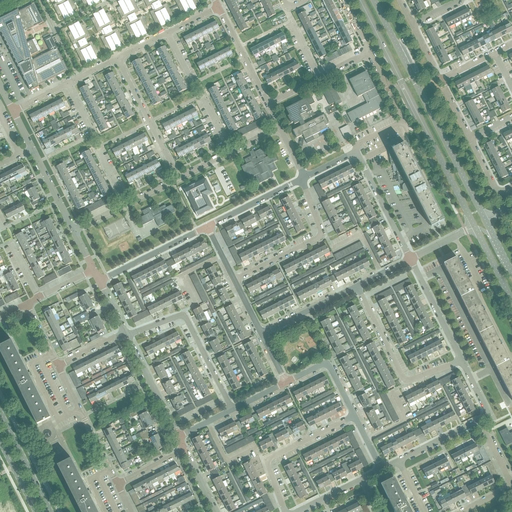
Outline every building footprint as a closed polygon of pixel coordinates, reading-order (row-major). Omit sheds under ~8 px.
[(50,0),(51,0),(57,0),(58,2),(53,5),(59,16),(64,14),(66,18),(73,14),(72,13),(77,10),(74,4),(81,0),(85,6),(90,4),(90,5),(97,2),(96,0),(77,0),(73,2),(71,0),(50,0)] [(72,31),(67,33),(73,45),(76,44),(78,48),(75,50),(82,63),(87,61),(88,62),(95,59),(94,57),(99,55),(93,41),(87,44),(85,39),(90,36),(87,30),(95,26),(98,33),(103,30),(106,34),(100,37),(107,51),(110,49),(112,48),(113,50),(120,46),(119,45),(124,42),(121,36),(129,32),(132,38),(137,36),(138,37),(145,34),(144,32),(149,30),(142,16),(137,19),(134,14),(140,11),(137,5),(144,1),(147,7),(153,5),(155,9),(150,12),(157,26),(160,24),(162,23),(163,25),(170,21),(169,20),(174,17),(171,11),(178,7),(181,13),(186,11),(187,12),(194,9),(193,7),(199,5),(196,0),(174,0),(177,6),(170,9),(167,3),(161,6),(159,2),(162,0),(143,0),(144,0),(136,4),(134,0),(128,0),(127,0),(123,0),(120,2),(122,6),(117,8),(123,20),(128,17),(130,22),(125,25),(128,31),(120,34),(117,28),(112,31),(110,27),(115,24),(109,12),(104,15),(102,11),(95,15),(96,16),(91,19),(94,25),(87,29),(83,23),(78,25),(77,23),(70,27),(72,31)] [(228,5),(230,10),(237,7),(240,5),(237,0),(234,2),(228,5)] [(423,3),(416,6),(419,12),(418,12),(419,12),(426,8),(429,7),(426,1),(423,3)] [(44,22),(34,2),(31,4),(32,4),(3,19),(3,18),(0,19),(0,29),(1,31),(6,40),(5,41),(12,54),(13,54),(25,79),(24,79),(29,90),(41,84),(49,79),(49,80),(55,77),(55,76),(62,73),(63,73),(68,70),(63,60),(62,61),(61,59),(62,59),(51,37),(45,40),(51,51),(32,60),(30,55),(38,52),(32,40),(27,42),(25,37),(22,32),(44,22)] [(264,7),(266,12),(273,9),(270,4),(264,7)] [(327,7),(329,13),(336,9),(333,4),(327,7)] [(230,10),(233,15),(239,12),(237,7),(230,10)] [(273,9),(266,12),(269,18),(276,14),(273,9)] [(329,13),(332,18),(339,15),(336,9),(329,13)] [(468,9),(462,12),(466,19),(471,16),(468,9)] [(233,15),(236,21),(242,18),(239,12),(233,15)] [(298,15),(301,20),(307,17),(304,12),(298,15)] [(462,12),(456,15),(460,22),(466,19),(462,12)] [(332,18),(335,23),(341,20),(339,15),(332,18)] [(456,15),(451,17),(455,25),(460,22),(456,15)] [(301,20),(304,26),(310,23),(307,17),(301,20)] [(455,25),(451,17),(445,20),(449,27),(455,25)] [(236,21),(238,26),(245,23),(242,18),(236,21)] [(212,23),(211,24),(214,31),(219,28),(215,20),(212,22),(212,23)] [(335,23),(338,29),(344,26),(341,20),(335,23)] [(245,23),(238,26),(241,32),(248,28),(245,23)] [(304,26),(306,31),(313,28),(310,23),(304,26)] [(208,24),(205,26),(209,34),(214,31),(211,24),(209,25),(208,24)] [(202,29),(200,30),(203,36),(209,34),(205,26),(201,28),(202,29)] [(338,29),(340,34),(347,31),(344,26),(338,29)] [(504,26),(499,29),(502,36),(508,34),(504,26)] [(306,31),(309,37),(315,33),(313,28),(306,31)] [(426,32),(429,37),(436,33),(433,28),(426,32)] [(197,29),(194,31),(198,39),(203,36),(200,30),(198,31),(197,29)] [(499,29),(493,32),(497,39),(502,36),(499,29)] [(191,34),(189,35),(192,42),(198,39),(194,31),(190,33),(191,34)] [(340,34),(343,39),(349,36),(347,31),(340,34)] [(493,32),(487,35),(491,42),(497,39),(493,32)] [(283,33),(277,36),(280,42),(286,40),(283,33)] [(309,37),(312,42),(318,39),(315,33),(309,37)] [(429,37),(432,43),(439,39),(436,33),(429,37)] [(485,36),(482,38),(486,45),(491,42),(487,35),(487,33),(484,34),(485,36)] [(192,42),(189,35),(187,36),(187,35),(183,37),(187,45),(192,42)] [(277,36),(272,39),(275,45),(280,42),(277,36)] [(349,36),(343,39),(346,45),(352,42),(349,36)] [(482,38),(476,40),(480,48),(486,45),(482,38)] [(272,39),(266,41),(270,48),(275,45),(272,39)] [(312,42),(314,47),(321,44),(318,39),(312,42)] [(432,43),(434,48),(442,45),(439,39),(432,43)] [(468,44),(465,46),(469,53),(475,50),(471,43),(469,40),(467,41),(468,44)] [(476,40),(471,43),(475,50),(480,48),(476,40)] [(266,41),(261,44),(264,50),(270,48),(266,41)] [(261,44),(256,47),(259,53),(264,50),(261,44)] [(314,47),(317,53),(323,49),(321,44),(314,47)] [(434,48),(437,54),(444,50),(442,45),(434,48)] [(157,50),(160,55),(167,52),(166,50),(167,49),(165,46),(157,50)] [(469,53),(465,46),(460,49),(463,56),(469,53)] [(259,53),(256,47),(250,49),(253,56),(259,53)] [(229,48),(224,50),(227,57),(229,56),(230,57),(233,56),(229,48)] [(323,49),(317,53),(320,58),(326,55),(323,49)] [(224,50),(218,53),(222,61),(226,59),(225,58),(227,57),(224,50)] [(437,54),(440,59),(447,56),(444,50),(437,54)] [(160,55),(163,61),(171,57),(169,53),(168,54),(167,52),(160,55)] [(218,53),(213,56),(216,63),(218,62),(219,63),(222,61),(218,53)] [(213,56),(208,58),(212,66),(215,65),(214,63),(216,63),(213,56)] [(447,56),(440,59),(443,65),(450,61),(447,56)] [(163,61),(166,66),(172,62),(171,61),(173,60),(171,57),(163,61)] [(208,58),(202,61),(206,68),(208,67),(208,68),(212,66),(208,58)] [(134,66),(135,68),(142,64),(139,59),(131,63),(133,67),(134,66)] [(206,68),(202,61),(197,64),(201,72),(204,70),(204,69),(206,68)] [(166,66),(168,71),(176,67),(175,64),(173,64),(172,62),(166,66)] [(297,62),(292,64),(295,71),(300,68),(297,62)] [(135,70),(136,74),(144,70),(142,64),(135,68),(136,70),(135,70)] [(292,64),(286,67),(289,73),(295,71),(292,64)] [(488,66),(483,69),(486,76),(492,73),(488,66)] [(168,71),(171,77),(178,73),(177,71),(178,71),(176,67),(168,71)] [(286,67),(281,70),(284,76),(289,73),(286,67)] [(483,69),(477,72),(481,79),(486,76),(483,69)] [(139,77),(140,79),(147,75),(144,70),(136,74),(138,77),(139,77)] [(281,70),(275,72),(279,79),(284,76),(281,70)] [(105,76),(108,82),(115,78),(114,76),(115,76),(113,72),(105,76)] [(273,82),(270,75),(268,72),(266,73),(268,76),(265,78),(268,84),(273,82)] [(275,72),(270,75),(273,82),(279,79),(275,72)] [(363,95),(375,88),(366,72),(349,80),(358,97),(363,95)] [(477,72),(471,74),(475,82),(481,79),(477,72)] [(171,77),(174,82),(182,78),(180,74),(179,75),(178,73),(171,77)] [(234,77),(237,82),(244,79),(243,77),(244,77),(242,73),(234,77)] [(471,74),(466,77),(471,87),(476,84),(475,82),(471,74)] [(140,81),(142,85),(150,81),(147,75),(140,79),(141,81),(140,81)] [(466,77),(460,80),(464,87),(465,89),(466,92),(472,89),(472,88),(471,87),(466,77)] [(115,78),(108,82),(111,87),(119,83),(117,79),(116,80),(115,78)] [(174,82),(176,87),(183,84),(182,82),(183,81),(182,78),(174,82)] [(237,82),(239,88),(247,84),(246,80),(245,81),(244,79),(237,82)] [(464,87),(460,80),(455,83),(458,90),(464,87)] [(145,87),(146,89),(153,86),(150,81),(142,85),(144,88),(145,87)] [(111,87),(113,92),(120,89),(119,87),(120,86),(119,83),(111,87)] [(332,83),(326,86),(335,103),(336,106),(342,103),(332,83)] [(183,84),(176,87),(179,93),(187,89),(185,85),(184,86),(183,84)] [(239,88),(242,93),(249,90),(248,88),(249,87),(247,84),(239,88)] [(82,92),(83,94),(90,91),(87,85),(79,89),(81,93),(82,92)] [(146,92),(147,95),(155,91),(153,86),(146,89),(147,91),(146,92)] [(211,93),(212,95),(218,92),(216,86),(208,90),(209,94),(211,93)] [(329,105),(335,103),(326,86),(321,89),(324,94),(329,105)] [(493,93),(494,96),(502,92),(499,87),(489,91),(490,94),(493,93)] [(375,88),(363,95),(367,104),(380,97),(375,88)] [(113,92),(116,98),(124,94),(122,90),(121,91),(120,89),(113,92)] [(242,93),(245,99),(253,95),(251,91),(250,92),(249,90),(242,93)] [(83,97),(84,100),(92,96),(90,91),(83,94),(84,96),(83,97)] [(150,98),(151,100),(158,97),(155,91),(147,95),(149,99),(150,98)] [(211,98),(213,101),(221,97),(218,92),(212,95),(213,97),(211,98)] [(494,96),(497,101),(505,98),(502,92),(494,96)] [(116,98),(119,103),(126,100),(125,98),(126,97),(124,94),(116,98)] [(245,99),(248,104),(254,100),(253,99),(255,98),(253,95),(245,99)] [(87,103),(88,105),(95,101),(92,96),(84,100),(86,104),(87,103)] [(311,96),(286,109),(289,115),(288,116),(291,123),(293,122),(294,125),(299,122),(301,126),(292,131),(296,138),(303,135),(307,144),(315,140),(313,136),(327,129),(327,128),(326,125),(328,124),(324,115),(315,119),(313,115),(314,115),(309,106),(315,103),(311,96)] [(158,97),(151,100),(152,102),(151,103),(153,106),(161,102),(158,97)] [(216,104),(217,106),(224,103),(221,97),(213,101),(215,105),(216,104)] [(367,104),(372,113),(384,106),(380,97),(367,104)] [(58,101),(56,102),(60,109),(65,106),(61,98),(58,100),(58,101)] [(497,101),(500,107),(507,103),(505,98),(497,101)] [(119,103),(122,108),(129,104),(128,101),(127,101),(126,100),(119,103)] [(249,106),(250,109),(258,105),(256,102),(255,102),(254,100),(248,104),(246,105),(247,107),(249,106)] [(465,104),(468,109),(475,106),(472,100),(465,104)] [(88,107),(90,111),(98,107),(95,101),(88,105),(89,107),(88,107)] [(54,102),(50,104),(54,112),(60,109),(56,102),(55,103),(54,102)] [(217,108),(219,112),(226,108),(224,103),(217,106),(218,108),(217,108)] [(507,103),(500,107),(503,113),(510,109),(507,103)] [(48,107),(46,108),(49,114),(54,112),(50,104),(47,105),(48,107)] [(122,108),(124,114),(131,110),(130,108),(131,108),(129,104),(122,108)] [(372,113),(367,104),(347,114),(352,123),(372,113)] [(250,116),(253,115),(260,111),(259,109),(260,109),(258,105),(250,109),(252,112),(249,114),(250,116)] [(468,109),(471,115),(478,111),(475,106),(468,109)] [(43,107),(40,109),(44,117),(49,114),(46,108),(44,109),(43,107)] [(93,114),(94,116),(100,112),(98,107),(90,111),(91,114),(93,114)] [(191,110),(189,111),(193,118),(198,115),(194,107),(191,109),(191,110)] [(221,115),(222,117),(229,113),(226,108),(219,112),(220,115),(221,115)] [(37,112),(35,113),(38,120),(44,117),(40,109),(36,111),(37,112)] [(131,110),(124,114),(127,119),(135,115),(133,112),(132,112),(131,110)] [(187,111),(183,113),(187,121),(193,118),(189,111),(187,112),(187,111)] [(253,115),(256,120),(264,116),(262,112),(261,113),(260,111),(253,115)] [(471,115),(474,120),(481,117),(478,111),(471,115)] [(93,118),(95,122),(103,118),(100,112),(94,116),(95,118),(93,118)] [(38,120),(35,113),(33,114),(32,113),(29,115),(33,123),(38,120)] [(180,116),(179,117),(182,124),(183,126),(186,125),(184,122),(187,121),(183,113),(180,115),(180,116)] [(222,119),(224,123),(232,119),(229,113),(222,117),(223,119),(222,119)] [(68,125),(70,128),(73,135),(75,134),(75,135),(79,133),(75,125),(72,127),(70,124),(69,124),(68,122),(72,120),(71,117),(66,119),(68,122),(65,123),(67,126),(68,125)] [(176,117),(173,118),(177,126),(182,124),(179,117),(177,118),(176,117)] [(481,117),(474,120),(476,126),(484,122),(481,117)] [(98,125),(99,126),(106,123),(103,118),(95,122),(97,125),(98,125)] [(170,121),(168,122),(171,129),(177,126),(173,118),(169,120),(170,121)] [(227,126),(228,127),(235,124),(232,119),(224,123),(226,126),(227,126)] [(171,129),(168,122),(166,123),(165,122),(162,124),(166,132),(171,129)] [(106,123),(99,126),(100,128),(99,129),(101,132),(109,128),(106,123)] [(235,124),(228,127),(229,129),(228,130),(229,133),(237,129),(235,124)] [(348,125),(341,128),(346,140),(354,136),(348,125)] [(68,139),(64,131),(63,128),(57,131),(59,134),(62,140),(64,139),(65,141),(68,139)] [(70,128),(64,131),(68,139),(72,137),(71,136),(73,135),(70,128)] [(506,141),(511,138),(511,137),(509,131),(503,134),(506,141)] [(141,136),(139,137),(142,144),(148,141),(144,133),(140,135),(141,136)] [(59,134),(53,136),(57,144),(61,143),(60,141),(62,140),(59,134)] [(208,134),(202,137),(206,144),(208,143),(208,144),(212,142),(208,134)] [(53,136),(48,139),(52,146),(53,145),(54,146),(57,144),(53,136)] [(137,137),(133,138),(137,146),(142,144),(139,137),(137,138),(137,137)] [(202,137),(197,140),(201,148),(204,146),(204,145),(206,144),(202,137)] [(128,142),(132,149),(137,146),(133,138),(130,140),(130,141),(128,142)] [(52,146),(48,139),(43,142),(47,150),(50,148),(50,147),(52,146)] [(197,140),(192,143),(195,149),(197,148),(198,150),(201,148),(197,140)] [(126,152),(132,149),(128,142),(126,143),(126,142),(122,144),(126,152)] [(484,146),(486,151),(494,147),(491,142),(483,145),(483,146),(484,146)] [(192,143),(186,145),(190,153),(194,151),(193,150),(195,149),(192,143)] [(119,147),(118,148),(121,154),(126,152),(122,144),(119,145),(119,147)] [(389,151),(389,152),(389,157),(390,157),(390,158),(391,158),(391,160),(391,161),(392,161),(393,161),(393,164),(393,165),(394,165),(395,165),(396,165),(396,168),(397,171),(397,172),(398,172),(399,175),(399,176),(400,176),(401,177),(401,178),(401,179),(402,179),(402,180),(403,180),(404,180),(403,181),(403,183),(405,183),(405,184),(404,184),(403,184),(403,185),(403,186),(402,186),(402,187),(403,191),(405,190),(406,191),(409,191),(409,192),(413,191),(413,192),(414,192),(414,193),(415,193),(415,192),(415,193),(416,194),(432,226),(443,221),(416,168),(404,144),(394,149),(394,152),(389,153),(389,151)] [(186,145),(181,148),(184,155),(186,154),(187,155),(190,153),(186,145)] [(121,154),(118,148),(116,149),(115,147),(112,149),(116,157),(121,154)] [(486,151),(489,156),(496,153),(494,147),(486,151)] [(184,155),(181,148),(175,151),(179,159),(183,157),(182,156),(184,155)] [(256,179),(258,184),(271,178),(270,176),(273,174),(273,175),(272,172),(277,169),(274,163),(277,161),(274,153),(266,157),(265,155),(262,148),(254,152),(258,158),(256,159),(255,157),(252,158),(251,156),(244,160),(246,164),(241,167),(245,174),(247,173),(250,178),(255,176),(257,179),(256,179)] [(82,154),(85,159),(91,156),(90,154),(92,153),(90,150),(82,154)] [(489,156),(492,162),(499,158),(496,153),(489,156)] [(85,159),(87,165),(95,161),(94,157),(92,158),(91,156),(85,159)] [(492,162),(495,168),(502,164),(499,158),(492,162)] [(158,160),(152,163),(155,169),(157,168),(158,170),(162,168),(158,160)] [(87,165),(90,170),(97,167),(96,165),(97,164),(95,161),(87,165)] [(58,170),(59,172),(66,169),(63,163),(55,167),(57,171),(58,170)] [(152,163),(147,165),(151,173),(154,171),(154,170),(155,169),(152,163)] [(495,168),(498,173),(505,169),(502,164),(495,168)] [(23,165),(17,168),(20,174),(26,171),(23,165)] [(147,165),(141,168),(145,175),(147,174),(147,175),(151,173),(147,165)] [(351,165),(345,168),(349,175),(354,173),(351,165)] [(90,170),(93,175),(101,171),(99,168),(98,168),(97,167),(90,170)] [(17,168),(12,171),(15,177),(16,179),(22,177),(20,174),(17,168)] [(141,168),(136,171),(140,179),(143,177),(143,176),(145,175),(141,168)] [(345,168),(340,171),(343,178),(349,175),(345,168)] [(59,175),(61,178),(69,174),(66,169),(59,172),(60,174),(59,175)] [(505,169),(498,173),(500,178),(500,179),(508,175),(505,169)] [(12,171),(6,173),(9,180),(15,177),(12,171)] [(93,175),(95,181),(102,177),(101,175),(102,175),(101,171),(93,175)] [(136,171),(131,173),(134,180),(136,179),(137,180),(140,179),(136,171)] [(340,171),(335,174),(338,181),(343,178),(340,171)] [(6,173),(0,176),(4,183),(9,180),(6,173)] [(134,180),(131,173),(125,176),(129,184),(133,182),(132,181),(134,180)] [(64,181),(65,183),(72,179),(69,174),(61,178),(63,182),(64,181)] [(335,174),(329,176),(333,183),(338,181),(335,174)] [(329,176),(324,179),(327,186),(333,183),(329,176)] [(95,181),(98,186),(106,182),(104,179),(103,179),(102,177),(95,181)] [(65,183),(64,183),(66,189),(74,185),(72,179),(65,183)] [(190,187),(184,190),(188,197),(188,196),(195,209),(194,209),(197,216),(213,208),(207,196),(212,193),(206,179),(195,185),(194,184),(189,187),(190,187)] [(318,182),(319,183),(320,186),(322,189),(327,186),(324,179),(318,182)] [(98,186),(101,191),(108,188),(107,186),(108,186),(106,182),(98,186)] [(76,188),(78,187),(78,186),(77,183),(74,185),(66,189),(68,192),(69,192),(70,194),(77,190),(76,188)] [(353,187),(355,193),(363,189),(360,184),(353,187)] [(28,191),(31,196),(37,193),(34,187),(32,188),(31,185),(24,188),(26,192),(28,191)] [(108,188),(101,191),(104,197),(112,193),(110,189),(109,190),(108,188)] [(355,193),(358,198),(365,195),(363,189),(355,193)] [(70,196),(72,199),(80,195),(77,190),(70,194),(71,195),(70,196)] [(37,193),(31,196),(28,197),(31,203),(32,202),(33,206),(40,202),(38,200),(40,199),(37,193)] [(75,202),(76,204),(82,201),(80,195),(72,199),(74,203),(75,202)] [(358,198),(361,204),(368,200),(365,195),(358,198)] [(281,201),(284,206),(291,203),(288,197),(281,201)] [(77,206),(75,207),(77,210),(85,206),(84,203),(86,202),(85,199),(82,201),(76,204),(77,206)] [(322,203),(324,208),(332,205),(329,199),(327,200),(322,203)] [(361,204),(363,209),(371,205),(368,200),(361,204)] [(284,206),(287,211),(294,208),(291,203),(284,206)] [(22,204),(16,207),(19,213),(25,210),(22,204)] [(165,205),(163,206),(154,211),(153,209),(150,210),(149,208),(142,211),(144,216),(139,218),(142,225),(155,219),(158,227),(166,223),(162,216),(164,214),(165,217),(175,212),(172,205),(166,207),(165,205)] [(324,208),(327,214),(334,210),(332,205),(324,208)] [(363,209),(366,214),(373,211),(371,205),(363,209)] [(16,207),(10,209),(13,216),(19,213),(16,207)] [(269,207),(263,210),(267,217),(272,214),(269,207)] [(287,211),(289,217),(297,213),(294,208),(287,211)] [(13,216),(10,209),(5,212),(8,218),(13,216)] [(258,214),(256,215),(259,221),(267,217),(263,210),(258,212),(258,214)] [(327,214),(330,219),(337,216),(334,210),(327,214)] [(369,220),(374,217),(376,216),(373,211),(366,214),(369,220)] [(289,217),(292,222),(299,218),(297,213),(289,217)] [(253,215),(247,218),(251,225),(259,221),(256,215),(253,216),(253,215)] [(330,219),(332,225),(340,221),(342,220),(341,217),(339,219),(337,216),(330,219)] [(369,220),(371,224),(372,225),(377,222),(374,217),(369,220)] [(41,223),(44,229),(46,227),(53,224),(50,218),(45,221),(43,222),(41,223)] [(242,222),(240,223),(243,229),(245,233),(247,231),(246,227),(251,225),(247,218),(242,221),(242,222)] [(292,222),(295,228),(302,224),(299,218),(292,222)] [(332,225),(335,230),(342,226),(340,221),(332,225)] [(237,223),(231,226),(235,233),(236,236),(244,232),(243,229),(240,223),(237,224),(237,223)] [(46,227),(49,233),(56,229),(53,224),(46,227)] [(302,224),(295,228),(298,233),(305,229),(302,224)] [(373,228),(376,233),(383,230),(380,224),(378,225),(373,228)] [(226,229),(227,231),(228,234),(230,237),(231,238),(236,236),(235,233),(231,226),(226,229)] [(342,226),(335,230),(338,235),(345,232),(342,226)] [(49,233),(52,238),(58,235),(56,229),(49,233)] [(376,233),(378,239),(386,235),(383,230),(376,233)] [(16,236),(19,241),(28,237),(27,234),(23,235),(22,233),(16,236)] [(282,233),(276,236),(280,244),(286,241),(282,233)] [(52,238),(55,244),(61,241),(58,235),(52,238)] [(378,239),(381,244),(388,240),(386,235),(378,239)] [(276,236),(271,239),(275,246),(280,244),(276,236)] [(19,241),(21,247),(28,244),(26,241),(30,239),(28,237),(19,241)] [(232,242),(227,244),(228,247),(244,240),(242,237),(232,242)] [(271,239),(266,241),(270,249),(275,246),(271,239)] [(204,240),(199,243),(203,250),(208,248),(204,240)] [(381,244),(384,249),(391,246),(388,240),(381,244)] [(56,246),(50,250),(51,252),(54,251),(64,246),(61,241),(55,244),(56,246)] [(266,241),(261,244),(264,252),(270,249),(266,241)] [(199,243),(194,246),(197,253),(203,250),(199,243)] [(21,247),(24,252),(30,249),(34,248),(32,245),(29,246),(28,244),(21,247)] [(261,244),(255,247),(259,254),(264,252),(261,244)] [(326,245),(321,248),(324,255),(330,253),(326,245)] [(59,252),(60,254),(67,251),(64,246),(54,251),(55,253),(59,252)] [(194,246),(188,248),(192,256),(197,253),(194,246)] [(384,249),(387,255),(394,251),(391,246),(384,249)] [(255,247),(250,250),(254,257),(259,254),(255,247)] [(188,248),(183,251),(186,258),(192,256),(188,248)] [(321,248),(315,251),(319,258),(324,255),(321,248)] [(24,252),(27,258),(33,255),(30,249),(24,252)] [(250,250),(245,252),(248,260),(254,257),(250,250)] [(60,254),(63,260),(69,257),(67,251),(60,254)] [(183,251),(177,254),(181,261),(186,258),(183,251)] [(315,251),(310,253),(314,261),(319,258),(315,251)] [(394,251),(387,255),(389,260),(397,257),(394,251)] [(245,252),(239,255),(240,257),(241,260),(243,262),(248,260),(245,252)] [(310,253),(305,256),(308,264),(314,261),(310,253)] [(172,257),(173,259),(176,264),(181,261),(177,254),(172,257)] [(27,258),(30,263),(36,260),(33,255),(27,258)] [(305,256),(299,259),(303,266),(308,264),(305,256)] [(69,257),(63,260),(66,266),(72,262),(69,257)] [(367,258),(361,261),(365,268),(371,266),(367,258)] [(461,291),(459,292),(491,355),(493,354),(497,361),(495,362),(511,395),(511,368),(505,356),(504,357),(502,354),(504,353),(470,286),(455,258),(445,263),(456,286),(458,284),(461,291)] [(30,263),(32,269),(39,266),(37,263),(40,261),(39,259),(36,260),(30,263)] [(299,259),(294,262),(298,269),(303,266),(299,259)] [(164,261),(158,263),(162,271),(167,268),(169,272),(173,270),(172,269),(173,268),(172,266),(173,265),(170,260),(165,263),(164,261)] [(361,261),(356,264),(360,271),(365,268),(361,261)] [(294,262),(288,264),(292,272),(298,269),(294,262)] [(158,263),(153,266),(157,274),(162,271),(158,263)] [(292,272),(288,264),(283,267),(287,274),(292,272)] [(356,264),(351,267),(354,274),(360,271),(356,264)] [(32,269),(35,274),(41,271),(39,266),(32,269)] [(153,266),(148,269),(152,276),(157,274),(153,266)] [(206,270),(209,276),(216,272),(214,267),(206,270)] [(351,267),(345,269),(349,277),(354,274),(351,267)] [(148,269),(143,272),(146,279),(152,276),(148,269)] [(279,269),(273,272),(277,279),(282,277),(279,269)] [(345,269),(340,272),(344,279),(349,277),(345,269)] [(337,273),(334,275),(337,280),(338,282),(344,279),(340,272),(339,270),(336,271),(337,273)] [(6,282),(7,281),(14,278),(11,272),(9,273),(8,271),(2,274),(0,274),(0,277),(3,276),(6,282)] [(41,271),(35,274),(38,280),(44,277),(41,271)] [(143,272),(137,274),(141,282),(146,279),(143,272)] [(209,276),(212,281),(219,277),(216,272),(209,276)] [(273,272),(268,275),(271,282),(272,284),(275,282),(274,281),(277,279),(273,272)] [(141,282),(137,274),(132,277),(135,285),(141,282)] [(268,275),(262,278),(266,285),(271,282),(268,275)] [(221,283),(222,283),(219,277),(212,281),(216,289),(222,286),(221,283)] [(329,277),(324,280),(327,288),(333,285),(332,283),(329,278),(329,277)] [(5,285),(7,288),(17,283),(14,278),(7,281),(9,283),(5,285)] [(262,278),(257,280),(261,288),(266,285),(262,278)] [(257,280),(252,283),(255,290),(261,288),(257,280)] [(324,280),(318,283),(322,290),(327,288),(324,280)] [(17,283),(7,288),(8,291),(12,289),(13,292),(19,289),(17,283)] [(113,286),(116,292),(123,289),(120,283),(113,286)] [(255,290),(252,283),(246,286),(250,293),(255,290)] [(318,283),(313,286),(316,293),(322,290),(318,283)] [(404,288),(407,294),(415,291),(412,285),(409,286),(406,287),(404,288)] [(216,289),(220,297),(227,293),(225,288),(223,288),(222,286),(216,289)] [(313,286),(307,288),(311,296),(316,293),(313,286)] [(307,288),(302,291),(306,298),(311,296),(307,288)] [(116,292),(119,297),(126,294),(123,289),(116,292)] [(306,298),(302,291),(297,294),(300,301),(306,298)] [(407,294),(410,300),(417,296),(415,291),(407,294)] [(179,292),(174,294),(178,302),(183,299),(179,292)] [(223,303),(225,305),(229,303),(228,300),(230,299),(227,293),(220,297),(223,303)] [(79,303),(80,305),(90,300),(87,294),(80,298),(82,302),(79,303)] [(119,297),(122,303),(129,299),(126,294),(119,297)] [(174,294),(169,297),(173,304),(178,302),(174,294)] [(292,296),(287,299),(290,306),(296,303),(292,296)] [(420,301),(417,296),(410,300),(413,305),(420,301)] [(169,297),(163,300),(167,307),(173,304),(169,297)] [(378,302),(381,307),(388,304),(386,298),(383,299),(381,300),(378,302)] [(122,303),(124,308),(131,304),(129,299),(122,303)] [(287,299),(281,302),(285,309),(290,306),(287,299)] [(90,300),(80,305),(82,308),(84,307),(86,311),(94,307),(90,300)] [(163,300),(158,302),(162,310),(167,307),(163,300)] [(423,307),(420,301),(413,305),(416,310),(423,307)] [(158,302),(153,305),(157,312),(162,310),(158,302)] [(281,302),(276,304),(280,312),(285,309),(281,302)] [(124,308),(127,313),(134,310),(131,304),(124,308)] [(226,308),(228,314),(236,310),(233,304),(231,306),(226,308)] [(276,304),(270,307),(274,314),(280,312),(276,304)] [(381,307),(384,313),(391,309),(388,304),(381,307)] [(147,308),(148,309),(151,315),(157,312),(153,305),(147,308)] [(348,309),(350,314),(358,311),(355,305),(348,309)] [(193,311),(196,316),(203,313),(200,307),(193,311)] [(270,307),(265,310),(269,317),(274,314),(270,307)] [(416,310),(418,316),(426,312),(423,307),(416,310)] [(384,313),(386,318),(394,314),(391,309),(384,313)] [(44,313),(47,319),(54,315),(51,310),(44,313)] [(130,319),(132,318),(135,316),(137,315),(134,310),(127,313),(130,319)] [(228,314),(231,319),(238,315),(236,310),(228,314)] [(269,317),(265,310),(260,312),(263,320),(269,317)] [(350,314),(353,320),(360,316),(358,311),(350,314)] [(79,320),(81,319),(88,315),(87,312),(77,317),(79,320)] [(428,317),(426,312),(418,316),(421,321),(428,317)] [(201,321),(202,323),(207,321),(203,313),(196,316),(199,322),(201,321)] [(386,318),(389,323),(396,320),(394,314),(386,318)] [(47,319),(50,324),(57,321),(54,315),(47,319)] [(231,319),(234,324),(241,321),(238,315),(231,319)] [(91,325),(92,327),(102,322),(98,316),(91,320),(93,324),(91,325)] [(353,320),(356,325),(363,321),(360,316),(353,320)] [(428,317),(421,321),(424,326),(431,322),(428,317)] [(321,322),(323,328),(331,324),(328,319),(321,322)] [(389,323),(392,329),(399,325),(396,320),(389,323)] [(50,324),(53,330),(59,326),(57,321),(50,324)] [(201,327),(204,333),(211,329),(207,321),(202,323),(203,326),(201,327)] [(234,324),(236,329),(244,326),(241,321),(234,324)] [(356,325),(359,330),(366,327),(363,321),(356,325)] [(102,322),(92,327),(93,330),(96,329),(97,333),(105,329),(102,322)] [(431,322),(424,326),(426,331),(434,328),(431,322)] [(323,328),(326,333),(333,329),(331,324),(323,328)] [(392,329),(394,334),(402,331),(399,325),(392,329)] [(53,330),(55,335),(62,332),(59,326),(53,330)] [(236,329),(239,335),(246,331),(244,326),(236,329)] [(359,330),(361,336),(369,332),(366,327),(359,330)] [(211,329),(204,333),(207,338),(209,337),(210,339),(215,337),(218,336),(216,331),(213,333),(211,329)] [(326,333),(329,338),(336,335),(333,329),(326,333)] [(246,331),(239,335),(242,341),(249,337),(246,331)] [(394,334),(397,339),(404,336),(402,331),(394,334)] [(55,335),(58,341),(65,338),(62,332),(55,335)] [(177,332),(172,335),(175,343),(181,340),(177,332)] [(369,332),(361,336),(364,341),(371,338),(369,332)] [(172,335),(166,338),(170,345),(175,343),(172,335)] [(329,338),(331,344),(339,340),(336,335),(329,338)] [(404,336),(397,339),(400,345),(407,341),(404,336)] [(209,343),(212,348),(219,345),(215,337),(210,339),(212,342),(209,343)] [(58,341),(61,347),(68,343),(65,338),(58,341)] [(166,338),(161,341),(165,348),(170,345),(166,338)] [(331,344),(334,349),(341,346),(339,340),(331,344)] [(440,340),(434,343),(438,350),(444,348),(440,340)] [(27,374),(10,341),(0,346),(16,380),(18,379),(20,382),(18,383),(38,423),(49,418),(31,383),(29,377),(31,376),(29,372),(29,373),(27,374)] [(161,341),(156,343),(159,351),(165,348),(161,341)] [(244,345),(247,350),(254,347),(252,341),(244,345)] [(366,346),(369,351),(376,348),(374,342),(366,346)] [(68,343),(61,347),(64,352),(71,349),(68,343)] [(156,343),(150,346),(154,353),(159,351),(156,343)] [(434,343),(429,346),(433,353),(438,350),(434,343)] [(219,345),(212,348),(215,354),(222,350),(219,345)] [(154,353),(150,346),(145,349),(148,356),(154,353)] [(341,346),(334,349),(337,355),(344,351),(341,346)] [(429,346),(424,348),(427,356),(433,353),(429,346)] [(117,347),(112,350),(116,358),(119,357),(118,354),(120,353),(117,347)] [(247,350),(250,356),(257,352),(254,347),(247,350)] [(369,351),(372,357),(379,353),(376,348),(369,351)] [(424,348),(418,351),(422,359),(427,356),(424,348)] [(106,352),(109,358),(111,361),(116,358),(112,350),(106,352)] [(182,355),(184,361),(191,357),(189,351),(182,355)] [(418,351),(413,354),(417,361),(422,359),(418,351)] [(106,352),(101,355),(105,365),(108,363),(106,360),(109,358),(106,352)] [(250,356),(252,361),(260,358),(257,352),(250,356)] [(372,357),(374,362),(382,358),(379,353),(372,357)] [(417,361),(413,354),(408,357),(411,364),(417,361)] [(101,355),(95,358),(98,364),(101,362),(103,366),(105,365),(101,355)] [(217,358),(220,364),(227,360),(224,355),(217,358)] [(339,359),(342,365),(349,361),(347,356),(339,359)] [(184,361),(187,366),(194,362),(191,357),(184,361)] [(97,368),(95,365),(98,364),(95,358),(90,360),(94,369),(97,368)] [(252,361),(255,367),(262,363),(260,358),(252,361)] [(374,362),(377,367),(385,364),(382,358),(374,362)] [(90,360),(84,363),(87,369),(90,368),(92,372),(95,370),(94,369),(90,360)] [(220,364),(223,370),(230,366),(227,360),(220,364)] [(342,365),(345,370),(352,366),(349,361),(342,365)] [(187,366),(190,371),(197,368),(194,362),(187,366)] [(84,363),(79,366),(82,372),(84,376),(86,374),(85,371),(87,369),(84,363)] [(255,367),(258,372),(265,368),(262,363),(255,367)] [(377,367),(380,373),(387,369),(385,364),(377,367)] [(155,369),(158,374),(165,371),(162,365),(155,369)] [(74,371),(76,374),(76,375),(82,372),(79,366),(73,369),(74,371)] [(223,370),(225,375),(233,371),(230,366),(223,370)] [(345,370),(347,375),(355,372),(352,366),(345,370)] [(191,374),(193,377),(200,373),(197,368),(190,371),(187,373),(188,375),(191,374)] [(265,368),(258,372),(261,378),(268,374),(265,368)] [(380,373),(383,378),(390,374),(387,369),(380,373)] [(161,379),(163,382),(169,378),(165,371),(158,374),(160,380),(161,379)] [(225,375),(228,380),(235,377),(233,371),(225,375)] [(124,374),(126,378),(129,384),(135,381),(131,375),(129,376),(127,372),(124,374)] [(347,375),(350,381),(357,377),(355,372),(347,375)] [(193,377),(195,382),(202,378),(200,373),(193,377)] [(383,378),(385,383),(393,380),(390,374),(383,378)] [(326,376),(320,379),(324,387),(329,384),(326,376)] [(228,380),(231,386),(238,382),(235,377),(228,380)] [(350,381),(353,386),(360,383),(357,377),(350,381)] [(452,381),(454,386),(462,383),(459,377),(457,378),(455,379),(452,381)] [(126,378),(120,381),(123,387),(129,384),(126,378)] [(163,385),(166,390),(173,387),(169,378),(163,382),(164,384),(163,385)] [(195,382),(198,387),(205,384),(202,378),(195,382)] [(320,379),(315,382),(318,389),(324,387),(320,379)] [(393,380),(385,383),(388,389),(395,385),(393,380)] [(120,381),(115,383),(118,389),(123,387),(120,381)] [(441,386),(438,381),(432,383),(436,391),(442,388),(441,386)] [(238,382),(231,386),(234,391),(241,387),(238,382)] [(315,382),(309,385),(313,392),(318,389),(315,382)] [(115,383),(110,386),(113,392),(118,389),(115,383)] [(356,392),(357,391),(363,388),(360,383),(353,386),(356,392)] [(431,393),(436,391),(432,383),(427,386),(431,393)] [(454,386),(457,392),(464,388),(462,383),(454,386)] [(199,390),(201,393),(208,389),(205,384),(198,387),(195,389),(196,391),(199,390)] [(309,385),(304,387),(308,395),(313,392),(309,385)] [(97,389),(99,392),(102,398),(107,395),(104,389),(103,386),(97,389)] [(110,386),(104,389),(107,395),(113,392),(110,386)] [(425,396),(431,393),(427,386),(422,389),(425,396)] [(170,395),(171,398),(177,394),(173,387),(166,390),(169,396),(170,395)] [(304,387),(299,390),(302,397),(308,395),(304,387)] [(457,392),(460,397),(467,394),(464,388),(457,392)] [(201,393),(203,398),(205,397),(208,396),(210,394),(208,389),(201,393)] [(420,399),(425,396),(422,389),(416,391),(420,399)] [(94,390),(91,391),(96,401),(102,398),(99,392),(96,393),(94,390)] [(302,397),(299,390),(293,393),(297,400),(302,397)] [(96,401),(91,391),(89,392),(90,396),(87,397),(91,403),(96,401)] [(421,401),(420,399),(416,391),(411,394),(415,401),(416,404),(421,401)] [(358,397),(361,403),(368,399),(366,393),(360,396),(358,397)] [(171,401),(174,406),(181,402),(177,394),(171,398),(172,400),(171,401)] [(409,404),(415,401),(411,394),(405,397),(409,404)] [(461,400),(462,403),(470,399),(467,394),(460,397),(458,398),(459,400),(461,400)] [(289,395),(283,398),(287,405),(292,402),(289,395)] [(283,398),(278,401),(281,408),(287,405),(283,398)] [(333,398),(330,400),(332,403),(333,406),(337,413),(343,410),(341,407),(339,403),(336,404),(336,403),(335,402),(334,400),(333,398)] [(364,408),(365,407),(371,404),(368,399),(361,403),(364,408)] [(462,403),(465,408),(472,404),(470,399),(462,403)] [(278,401),(272,403),(276,411),(281,408),(278,401)] [(180,410),(182,409),(184,408),(181,402),(174,406),(177,412),(180,410)] [(272,403),(267,406),(271,413),(276,411),(272,403)] [(472,404),(465,408),(468,413),(475,410),(472,404)] [(267,406),(262,409),(265,416),(271,413),(267,406)] [(333,406),(328,409),(332,416),(337,413),(333,406)] [(367,413),(369,419),(377,415),(374,411),(377,409),(376,406),(373,407),(366,410),(368,413),(367,413)] [(257,413),(260,419),(265,416),(262,409),(256,412),(257,413)] [(328,409),(323,411),(326,419),(332,416),(328,409)] [(323,411),(317,414),(321,421),(326,419),(323,411)] [(139,421),(140,423),(150,418),(147,412),(139,416),(141,419),(139,421)] [(453,412),(448,414),(452,422),(457,419),(453,412)] [(257,420),(254,415),(252,416),(251,414),(245,417),(249,424),(255,422),(254,421),(257,420)] [(317,414),(312,417),(316,424),(321,421),(317,414)] [(448,414),(443,417),(446,424),(452,422),(448,414)] [(369,419),(372,424),(379,420),(377,415),(369,419)] [(238,422),(241,428),(244,427),(249,424),(245,417),(240,420),(240,421),(238,422)] [(316,424),(312,417),(306,419),(310,427),(316,424)] [(443,417),(437,420),(441,427),(446,424),(443,417)] [(150,418),(140,423),(143,430),(153,425),(150,418)] [(379,420),(372,424),(375,430),(382,426),(379,420)] [(437,420),(432,422),(436,430),(441,427),(437,420)] [(241,428),(238,422),(235,423),(235,422),(229,425),(233,432),(238,430),(241,428)] [(295,422),(287,426),(289,429),(292,435),(294,433),(295,434),(300,432),(297,424),(295,422)] [(302,422),(297,424),(300,432),(306,429),(302,422)] [(432,422),(426,425),(430,432),(436,430),(432,422)] [(110,424),(103,428),(105,431),(104,431),(107,437),(113,434),(117,432),(115,430),(112,431),(111,428),(112,427),(110,424)] [(229,425),(224,428),(228,435),(233,432),(229,425)] [(421,428),(424,433),(425,435),(430,432),(426,425),(421,428)] [(228,435),(224,428),(218,431),(222,438),(228,435)] [(507,428),(499,432),(506,446),(511,443),(511,448),(511,449),(511,432),(510,434),(507,428)] [(289,429),(280,433),(284,440),(290,437),(289,436),(292,435),(289,429)] [(135,436),(137,439),(148,433),(147,430),(135,436)] [(413,432),(407,435),(411,442),(417,439),(416,437),(413,432)] [(280,433),(272,437),(276,443),(278,442),(279,443),(284,440),(280,433)] [(346,433),(340,436),(344,443),(349,441),(349,439),(347,436),(346,434),(346,433)] [(107,437),(110,443),(116,439),(113,434),(107,437)] [(150,443),(151,445),(161,441),(158,434),(150,438),(152,442),(150,443)] [(267,439),(264,441),(268,448),(274,445),(273,444),(276,443),(272,437),(271,434),(266,437),(267,439)] [(407,435),(402,438),(406,445),(411,442),(407,435)] [(192,439),(195,445),(202,441),(199,436),(192,439)] [(340,436),(335,439),(339,446),(344,443),(340,436)] [(402,438),(397,440),(400,448),(406,445),(402,438)] [(110,443),(112,448),(119,445),(116,439),(110,443)] [(335,439),(329,442),(333,449),(339,446),(335,439)] [(397,440),(391,443),(395,450),(400,448),(397,440)] [(161,441),(151,445),(153,448),(155,447),(157,451),(164,447),(161,441)] [(195,445),(197,450),(205,447),(202,441),(195,445)] [(268,448),(264,441),(259,444),(263,451),(268,448)] [(329,442),(324,444),(328,451),(333,449),(329,442)] [(391,443),(386,446),(390,453),(395,450),(391,443)] [(324,444),(319,447),(322,454),(328,451),(324,444)] [(475,444),(469,447),(473,454),(474,456),(480,453),(479,451),(477,448),(476,445),(475,444)] [(112,448),(115,454),(122,451),(119,445),(112,448)] [(390,453),(386,446),(380,448),(384,456),(390,453)] [(197,450),(200,456),(207,452),(205,447),(197,450)] [(319,447),(313,450),(317,457),(322,454),(319,447)] [(467,457),(473,454),(469,447),(464,449),(467,457)] [(115,454),(118,459),(125,456),(128,454),(126,449),(122,451),(115,454)] [(461,460),(467,457),(464,449),(458,452),(461,460)] [(313,450),(308,452),(312,460),(317,457),(313,450)] [(200,456),(203,461),(210,457),(207,452),(200,456)] [(312,460),(308,452),(303,455),(306,462),(312,460)] [(455,463),(461,460),(458,452),(452,455),(455,463)] [(118,459),(121,465),(127,462),(125,456),(118,459)] [(203,461),(205,466),(213,463),(210,457),(203,461)] [(446,458),(440,461),(444,468),(450,465),(446,458)] [(87,492),(75,468),(70,459),(59,465),(76,498),(78,497),(79,500),(77,501),(82,511),(96,511),(91,501),(88,495),(90,494),(91,494),(89,490),(89,491),(87,492)] [(127,462),(121,465),(123,470),(128,468),(131,466),(134,465),(131,460),(127,462)] [(359,460),(354,463),(358,470),(363,467),(362,465),(360,462),(359,460)] [(243,464),(246,470),(254,466),(251,461),(243,464)] [(440,461),(435,464),(438,471),(444,468),(440,461)] [(347,462),(344,464),(349,473),(351,472),(352,473),(358,470),(354,463),(349,466),(347,462)] [(208,472),(210,471),(215,468),(213,463),(205,466),(208,472)] [(284,466),(286,472),(294,468),(291,463),(284,466)] [(343,468),(338,471),(342,478),(347,476),(347,474),(349,473),(344,464),(341,465),(343,468)] [(435,464),(429,467),(432,474),(438,471),(435,464)] [(177,465),(171,468),(174,474),(180,471),(177,465)] [(246,470),(249,475),(256,472),(254,466),(246,470)] [(426,469),(423,470),(427,477),(432,474),(429,467),(428,466),(426,467),(426,469)] [(171,468),(166,470),(169,477),(174,474),(171,468)] [(286,472),(289,477),(297,474),(294,468),(286,472)] [(333,474),(330,476),(333,481),(335,480),(336,481),(342,478),(338,471),(337,469),(334,470),(335,472),(332,474),(333,474)] [(166,470),(160,473),(164,479),(169,477),(166,470)] [(249,475),(252,481),(259,477),(256,472),(249,475)] [(160,473),(155,476),(158,482),(159,484),(165,481),(164,479),(160,473)] [(321,477),(322,479),(325,486),(331,484),(330,483),(333,481),(330,476),(329,473),(321,477)] [(289,477),(292,483),(299,479),(297,474),(289,477)] [(491,475),(485,478),(489,486),(495,483),(494,481),(493,478),(491,475)] [(155,476),(149,479),(152,485),(158,482),(155,476)] [(212,480),(215,486),(222,482),(220,476),(219,476),(214,479),(212,480)] [(252,481),(249,482),(252,487),(254,486),(262,482),(259,477),(252,481)] [(382,484),(384,487),(392,502),(393,502),(395,504),(393,505),(396,511),(410,511),(404,500),(406,499),(404,495),(402,496),(393,478),(382,484)] [(485,478),(480,481),(483,488),(489,486),(485,478)] [(149,479),(144,481),(147,488),(149,487),(151,490),(154,488),(152,485),(149,479)] [(292,483),(294,488),(302,484),(299,479),(292,483)] [(325,486),(322,479),(316,482),(320,489),(325,486)] [(144,481),(138,484),(144,495),(147,494),(144,489),(147,488),(144,481)] [(480,481),(474,484),(477,491),(483,488),(480,481)] [(215,486),(218,491),(225,487),(222,482),(215,486)] [(256,489),(257,491),(264,488),(262,482),(254,486),(252,487),(253,490),(256,489)] [(469,483),(464,486),(468,496),(471,494),(477,491),(474,484),(470,486),(469,483)] [(133,487),(134,489),(136,493),(139,492),(141,496),(144,495),(138,484),(133,487)] [(294,488),(297,493),(305,490),(302,484),(294,488)] [(462,490),(456,493),(460,500),(466,497),(468,496),(464,486),(461,488),(462,490)] [(218,491),(220,496),(228,493),(225,487),(218,491)] [(260,497),(261,496),(267,493),(264,488),(257,491),(254,493),(256,495),(258,494),(260,497)] [(183,491),(186,496),(189,502),(194,499),(191,493),(188,495),(186,490),(183,491)] [(305,490),(297,493),(300,499),(308,495),(305,490)] [(220,496),(223,502),(230,498),(228,493),(220,496)] [(456,493),(451,496),(454,503),(460,500),(456,493)] [(186,496),(180,499),(183,505),(189,502),(186,496)] [(451,496),(445,498),(449,506),(454,503),(451,496)] [(172,503),(169,504),(172,510),(178,508),(174,502),(175,502),(173,498),(170,500),(172,503)] [(223,502),(226,507),(233,503),(230,498),(223,502)] [(449,506),(445,498),(439,501),(443,509),(449,506)] [(180,499),(175,502),(174,502),(178,508),(183,505),(180,499)] [(161,502),(164,507),(166,511),(168,511),(172,510),(169,504),(166,506),(164,501),(161,502)] [(358,502),(352,505),(355,511),(357,511),(362,510),(360,507),(358,502)] [(233,503),(226,507),(228,511),(229,511),(236,509),(233,503)]
